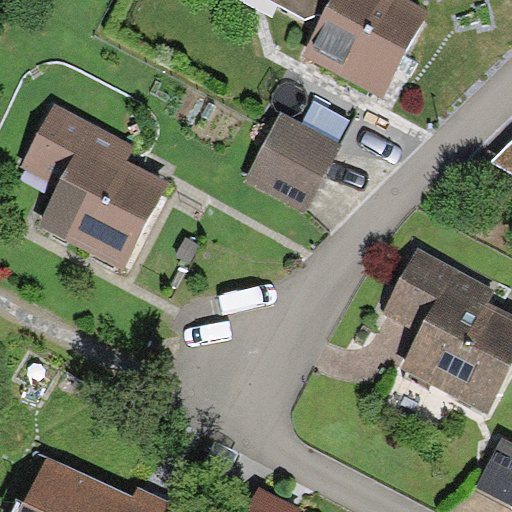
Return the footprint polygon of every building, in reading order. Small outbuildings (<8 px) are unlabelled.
[(264,0),(307,23),(320,16),(325,19),(303,61),(381,102),(428,13),(404,0),(264,0)] [(134,148),(56,109),(25,168),(64,187),(42,230),(124,272),(167,186),(126,165),(134,148)] [(339,147),(281,118),(247,184),(305,214),(339,147)] [(511,149),(495,168),(511,175),(511,149)] [(496,290),(417,250),(384,313),(423,334),(402,374),(487,418),(511,369),(511,317),(488,306),(496,290)] [(511,447),(503,443),(479,489),(511,506),(511,447)] [(49,461),(24,511),(181,511),(183,509),(142,490),(136,502),(49,461)] [(302,511),(260,490),(248,511),(302,511)]
